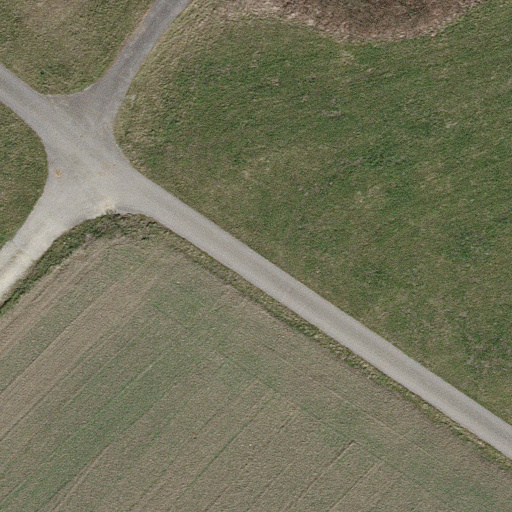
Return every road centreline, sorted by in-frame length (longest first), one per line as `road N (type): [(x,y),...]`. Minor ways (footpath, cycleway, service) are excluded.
road 1 (track): [(0,86),(102,184),(511,456)]
road 2 (track): [(102,184),(114,84),(182,0)]
road 3 (track): [(102,184),(0,283)]
